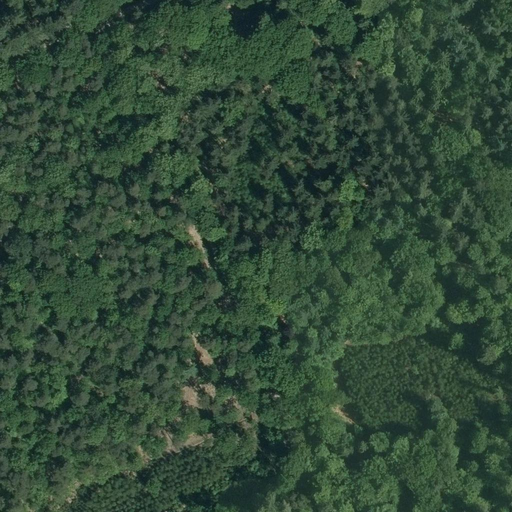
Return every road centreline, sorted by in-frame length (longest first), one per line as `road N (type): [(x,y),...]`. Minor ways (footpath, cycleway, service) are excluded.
road 1 (track): [(216,281),(110,36)]
road 2 (track): [(319,511),(216,281)]
road 3 (track): [(511,201),(419,0)]
